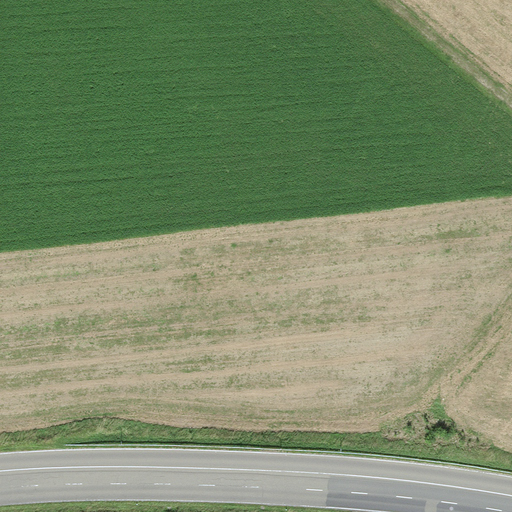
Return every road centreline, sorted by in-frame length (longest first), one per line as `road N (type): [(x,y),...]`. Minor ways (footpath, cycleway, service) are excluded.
road 1 (primary): [(0,479),(283,479),(511,504)]
road 2 (track): [(511,104),(386,0)]
